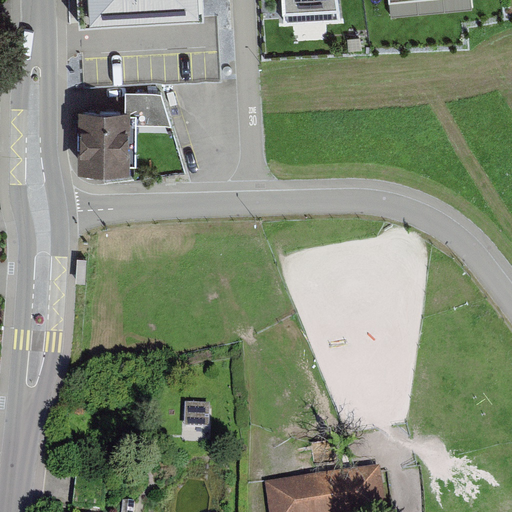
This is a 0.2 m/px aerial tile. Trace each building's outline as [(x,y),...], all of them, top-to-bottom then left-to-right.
[(78,0),(80,23),(204,16),(203,0),(78,0)] [(284,0),(287,26),(340,20),(337,0),(284,0)] [(129,108),(83,108),(83,166),(129,166),(129,108)] [(87,260),(77,260),(76,284),(86,284),(87,260)] [(186,404),(185,428),(209,428),(210,405),(186,404)] [(359,511),(355,471),(272,481),(275,511),(359,511)]
